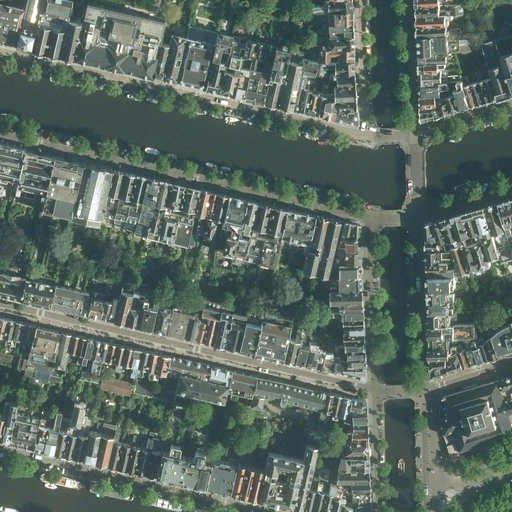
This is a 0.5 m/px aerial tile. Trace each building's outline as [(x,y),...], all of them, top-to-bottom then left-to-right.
[(31,48),(41,0),(26,0),(25,8),(17,45),(18,45),(20,45),(20,47),(21,47),(21,46),(26,47),(26,48),(27,48),(28,47),(30,48),(31,48)] [(46,51),(57,0),(41,0),(31,48),(46,51)] [(72,0),(57,0),(46,51),(55,54),(60,55),(69,15),(72,0)] [(213,54),(217,32),(223,7),(194,0),(186,37),(176,81),(205,88),(213,54)] [(283,11),(284,8),(285,1),(283,0),(254,0),(254,1),(281,8),(281,11),(283,11)] [(351,10),(350,0),(326,0),(327,6),(320,6),(320,5),(310,5),(311,11),(314,11),(351,10)] [(511,0),(469,0),(470,2),(472,9),(480,32),(483,43),(484,48),(489,64),(499,97),(511,93),(511,0)] [(298,12),(300,4),(285,1),(284,8),(298,12)] [(17,45),(25,8),(0,2),(0,40),(6,42),(8,42),(15,44),(17,45)] [(472,9),(470,2),(440,4),(418,5),(419,15),(464,13),(471,13),(470,9),(472,9)] [(160,42),(165,20),(87,3),(83,23),(75,58),(90,61),(104,64),(104,65),(110,66),(110,64),(117,65),(117,68),(123,69),(123,68),(137,72),(136,72),(152,76),(160,42)] [(325,23),(325,16),(333,16),(333,23),(352,22),(351,10),(314,11),(311,23),(323,23),(325,23)] [(447,24),(447,16),(454,18),(464,18),(464,13),(419,15),(419,25),(447,24)] [(75,58),(83,23),(75,21),(76,16),(69,15),(60,55),(65,56),(75,58)] [(448,30),(447,24),(419,25),(420,35),(461,33),(461,28),(453,28),(448,30)] [(228,52),(230,40),(231,36),(217,32),(213,54),(205,88),(219,91),(228,52)] [(484,48),(483,43),(480,32),(461,33),(420,35),(420,53),(454,52),(462,52),(463,54),(469,52),(477,50),(484,48)] [(176,81),(186,37),(172,33),(169,44),(161,78),(176,81)] [(320,49),(353,47),(352,35),(323,36),(314,37),(310,58),(318,60),(320,49)] [(234,94),(246,40),(231,36),(230,40),(241,42),(238,54),(228,52),(219,91),(220,91),(223,92),(230,94),(230,93),(233,94),(234,94)] [(263,101),(275,46),(246,40),(234,94),(243,97),(253,99),(263,101)] [(161,78),(169,44),(160,42),(152,76),(161,78)] [(277,104),(290,50),(275,46),(263,101),(277,104)] [(353,60),(353,47),(320,49),(318,60),(317,61),(330,61),(330,55),(334,55),(335,55),(338,55),(338,61),(353,60)] [(292,108),(303,57),(304,53),(290,50),(277,104),(292,108)] [(457,61),(454,52),(420,53),(421,62),(447,61),(457,61)] [(298,109),(303,86),(305,81),(306,73),(314,75),(315,74),(317,61),(318,60),(310,58),(303,57),(292,108),(298,109)] [(326,74),(325,67),(339,66),(339,73),(354,73),(354,71),(353,60),(338,61),(330,61),(317,61),(315,74),(323,74),(326,74)] [(440,66),(447,65),(447,61),(421,62),(421,71),(440,70),(440,66)] [(499,97),(489,64),(482,66),(485,76),(489,75),(490,78),(486,79),(492,99),(499,97)] [(468,82),(466,76),(462,77),(461,74),(442,76),(443,70),(440,70),(421,71),(421,83),(448,82),(453,82),(463,81),(471,106),(478,103),(472,83),(467,85),(467,83),(468,82)] [(492,99),(486,79),(483,80),(480,72),(476,73),(485,101),(492,99)] [(313,85),(315,77),(315,75),(314,75),(306,73),(305,81),(310,82),(308,89),(305,88),(305,87),(303,86),(298,109),(307,111),(313,85)] [(354,85),(354,77),(354,73),(339,73),(332,74),(333,81),(331,81),(331,86),(334,86),(354,85)] [(485,101),(476,73),(472,74),(474,80),(475,81),(475,82),(472,83),(478,103),(485,101)] [(471,106),(463,81),(453,82),(457,94),(461,109),(471,106)] [(442,95),(441,88),(452,87),(454,94),(457,94),(453,82),(448,82),(421,83),(422,96),(436,95),(441,95),(442,95)] [(314,113),(319,91),(315,91),(316,86),(313,85),(307,111),(314,113)] [(355,98),(354,91),(354,85),(334,86),(334,92),(327,93),(325,99),(337,99),(355,98)] [(321,115),(325,99),(327,93),(328,88),(324,87),(323,92),(319,91),(314,113),(321,115)] [(457,94),(454,94),(447,97),(451,112),(461,109),(457,94)] [(439,106),(436,95),(422,96),(422,106),(433,106),(439,106)] [(451,112),(447,97),(442,98),(441,95),(436,95),(439,106),(442,115),(451,112)] [(355,109),(355,102),(355,98),(337,99),(337,102),(340,102),(340,108),(347,109),(355,109)] [(333,117),(337,102),(337,99),(325,99),(321,115),(333,117)] [(356,122),(355,109),(347,109),(340,108),(340,102),(337,102),(333,117),(345,120),(356,122)] [(442,115),(439,106),(433,106),(434,111),(435,111),(436,117),(442,115)] [(436,117),(435,111),(422,113),(422,121),(436,117)] [(15,191),(25,149),(25,148),(0,142),(0,173),(0,174),(0,175),(0,177),(6,179),(7,175),(11,176),(9,184),(9,185),(9,186),(9,187),(10,188),(10,189),(10,190),(8,200),(13,201),(15,191)] [(45,197),(54,155),(26,149),(25,149),(15,191),(18,191),(20,185),(26,186),(24,195),(33,197),(35,188),(42,190),(40,196),(45,197)] [(71,217),(83,162),(82,162),(54,155),(45,197),(42,210),(71,217)] [(100,223),(101,218),(105,200),(107,192),(112,168),(83,162),(71,217),(82,219),(82,222),(88,223),(88,221),(100,223)] [(114,215),(124,171),(112,168),(107,192),(114,193),(112,202),(105,200),(101,218),(105,219),(106,213),(114,215)] [(130,197),(136,173),(124,171),(114,215),(125,218),(128,205),(122,204),(123,195),(130,197)] [(137,220),(147,176),(136,173),(130,197),(128,205),(125,218),(137,220)] [(146,234),(151,211),(144,209),(145,202),(153,204),(159,179),(147,176),(137,220),(135,231),(146,234)] [(158,236),(170,181),(159,179),(153,204),(151,211),(146,234),(148,234),(147,238),(154,240),(155,236),(158,236)] [(171,245),(185,185),(170,181),(158,236),(169,239),(168,245),(171,245)] [(171,245),(174,246),(176,240),(187,243),(193,218),(194,211),(199,188),(185,185),(171,245)] [(204,218),(210,190),(199,188),(194,211),(199,213),(198,219),(193,218),(187,243),(192,244),(195,232),(203,234),(206,221),(205,220),(206,218),(204,218)] [(212,216),(217,192),(210,190),(204,218),(206,218),(205,220),(206,221),(207,215),(212,216)] [(221,226),(228,195),(217,192),(212,216),(211,220),(208,219),(208,221),(206,221),(203,234),(201,243),(206,244),(207,238),(212,240),(216,225),(221,226)] [(244,259),(257,201),(228,195),(221,226),(219,236),(215,252),(241,258),(240,261),(244,262),(244,259)] [(511,197),(509,199),(500,202),(511,242),(511,197)] [(258,266),(272,204),(257,201),(244,259),(247,260),(248,257),(256,259),(254,266),(258,266)] [(511,258),(511,242),(500,202),(485,206),(500,255),(502,261),(511,258)] [(272,204),(258,266),(261,267),(263,260),(274,263),(277,249),(286,208),(272,204)] [(500,255),(485,206),(475,209),(490,263),(493,262),(492,257),(500,255)] [(306,253),(315,214),(286,208),(277,249),(280,250),(283,236),(291,238),(289,245),(291,248),(294,249),(297,247),(297,245),(299,246),(300,240),(305,241),(303,250),(306,253)] [(490,263),(475,209),(464,213),(481,272),(484,271),(483,267),(491,265),(490,263)] [(482,272),(481,272),(464,213),(453,216),(470,271),(477,269),(478,273),(482,272)] [(317,272),(329,218),(315,214),(306,253),(303,269),(317,272)] [(470,271),(453,216),(443,219),(449,239),(452,251),(456,262),(457,269),(459,274),(470,271)] [(328,275),(341,220),(329,218),(317,272),(328,275)] [(449,239),(443,219),(433,222),(438,238),(441,250),(447,249),(444,240),(449,239)] [(349,238),(352,223),(344,221),(340,238),(349,238)] [(438,238),(433,222),(426,224),(426,225),(426,229),(424,229),(425,239),(427,239),(438,238)] [(360,238),(360,224),(352,223),(349,238),(360,238)] [(360,250),(360,242),(360,238),(349,238),(340,238),(338,251),(340,251),(341,246),(345,246),(345,251),(360,250)] [(441,250),(438,238),(427,239),(427,250),(441,250)] [(456,262),(452,251),(448,250),(447,249),(441,250),(427,250),(427,251),(427,254),(428,263),(444,262),(444,256),(452,256),(452,262),(456,262)] [(361,263),(360,255),(360,250),(345,251),(345,256),(336,257),(335,264),(361,263)] [(361,276),(361,263),(335,264),(332,277),(361,276)] [(99,282),(101,274),(89,271),(87,279),(95,281),(99,282)] [(0,294),(21,299),(26,278),(24,278),(0,272),(0,294)] [(110,284),(112,277),(101,274),(99,282),(108,284),(110,284)] [(456,288),(455,275),(428,275),(429,281),(429,288),(447,288),(456,288)] [(361,276),(332,277),(330,277),(330,289),(361,288),(361,276)] [(126,323),(135,282),(112,277),(110,284),(108,284),(105,296),(109,297),(113,298),(108,319),(126,323)] [(50,306),(55,285),(54,284),(53,285),(49,284),(49,283),(47,283),(47,284),(34,281),(34,280),(33,279),(32,280),(27,279),(28,278),(26,278),(21,299),(50,306)] [(100,317),(104,300),(105,296),(108,284),(99,282),(95,281),(91,298),(88,314),(88,315),(100,317)] [(137,326),(144,298),(147,284),(135,282),(126,323),(137,326)] [(60,308),(63,295),(61,294),(63,286),(55,285),(50,306),(60,308)] [(75,297),(77,289),(63,286),(61,294),(63,295),(60,308),(70,310),(73,297),(75,297)] [(362,301),(361,292),(361,288),(330,289),(331,302),(338,302),(362,301)] [(447,288),(429,288),(430,300),(452,300),(454,300),(454,294),(448,294),(447,288)] [(79,313),(84,291),(77,289),(75,297),(73,297),(70,310),(79,313)] [(188,301),(190,293),(176,289),(174,298),(188,301)] [(88,314),(91,298),(87,297),(88,292),(84,291),(79,313),(88,314)] [(108,319),(113,298),(109,297),(108,301),(104,300),(100,317),(108,319)] [(145,327),(150,306),(147,305),(148,299),(144,298),(137,326),(145,327)] [(166,332),(172,308),(167,306),(168,301),(159,299),(158,301),(152,329),(166,332)] [(213,343),(222,303),(204,299),(201,314),(207,315),(208,316),(207,322),(203,341),(213,343)] [(239,349),(248,307),(249,303),(235,300),(234,302),(223,299),(222,303),(213,343),(239,349)] [(152,329),(158,301),(154,300),(152,306),(150,306),(145,327),(152,329)] [(453,313),(452,300),(430,300),(430,313),(453,313)] [(362,309),(362,301),(338,302),(339,310),(362,309)] [(288,337),(290,325),(293,312),(264,305),(263,310),(253,352),(283,359),(288,337)] [(253,352),(263,310),(248,307),(239,349),(253,352)] [(188,337),(194,312),(172,308),(166,332),(188,337)] [(362,309),(339,310),(332,310),(332,314),(338,314),(338,312),(342,312),(343,317),(362,316),(362,309)] [(195,339),(200,318),(197,318),(198,311),(194,310),(194,312),(188,337),(195,339)] [(456,313),(453,313),(430,313),(430,326),(456,325),(456,313)] [(496,322),(494,313),(483,316),(485,325),(496,322)] [(203,341),(207,322),(203,321),(204,317),(206,317),(207,315),(201,314),(200,318),(195,339),(203,341)] [(363,324),(362,316),(343,317),(343,322),(338,322),(338,324),(344,324),(363,324)] [(8,350),(9,346),(15,320),(7,318),(3,336),(7,336),(4,349),(8,350)] [(19,340),(23,322),(15,320),(9,346),(14,347),(16,339),(19,340)] [(33,337),(36,325),(23,322),(19,340),(18,344),(27,346),(29,336),(33,337)] [(511,352),(511,323),(511,324),(509,325),(504,328),(501,330),(498,332),(495,334),(494,335),(500,356),(511,352)] [(363,331),(363,324),(344,324),(345,332),(363,331)] [(478,336),(475,329),(474,324),(457,325),(456,325),(430,326),(431,338),(454,337),(462,337),(469,337),(478,336)] [(52,364),(60,331),(36,325),(33,337),(28,359),(26,369),(24,376),(32,378),(31,385),(39,387),(40,380),(49,382),(51,370),(52,364)] [(65,367),(67,359),(73,334),(60,331),(52,364),(65,367)] [(363,339),(363,333),(363,331),(345,332),(345,340),(363,339)] [(76,353),(80,335),(73,334),(67,359),(71,360),(72,352),(76,353)] [(294,362),(300,335),(296,334),(295,339),(288,337),(283,359),(294,362)] [(305,364),(308,347),(302,346),(305,335),(300,334),(300,335),(294,362),(305,364)] [(500,356),(494,335),(493,334),(486,338),(487,342),(493,358),(500,356)] [(81,362),(87,337),(80,335),(76,353),(79,354),(78,361),(81,362)] [(90,356),(94,339),(87,337),(81,362),(85,363),(87,355),(90,356)] [(457,345),(454,337),(431,338),(431,347),(449,347),(449,343),(453,343),(453,347),(457,347),(457,345)] [(478,363),(472,343),(469,337),(462,337),(472,365),(478,363)] [(95,370),(102,340),(94,339),(90,356),(94,357),(91,369),(95,370)] [(363,339),(345,340),(335,340),(335,345),(344,344),(344,349),(364,348),(363,339)] [(493,358),(487,342),(484,343),(482,339),(478,340),(481,347),(485,360),(493,358)] [(105,360),(109,342),(102,340),(95,370),(98,371),(101,359),(105,360)] [(320,345),(317,344),(318,342),(310,340),(308,347),(305,364),(315,367),(320,345)] [(329,358),(330,353),(323,352),(326,340),(321,341),(320,345),(315,367),(326,369),(328,361),(329,358)] [(113,361),(117,344),(109,342),(105,360),(105,361),(107,362),(108,360),(113,361)] [(485,360),(481,347),(478,348),(476,342),(472,343),(478,363),(485,360)] [(120,371),(126,346),(117,344),(113,361),(118,363),(117,370),(120,371)] [(472,365),(466,349),(462,350),(460,344),(457,345),(457,347),(459,354),(464,367),(472,365)] [(129,365),(134,347),(126,346),(120,371),(124,371),(125,364),(129,365)] [(136,374),(142,349),(134,347),(129,365),(134,366),(133,373),(136,374)] [(459,354),(457,347),(431,348),(431,357),(452,356),(459,354)] [(364,348),(344,349),(337,349),(337,354),(347,354),(347,357),(364,356),(364,348)] [(146,369),(150,351),(142,349),(136,374),(142,375),(144,368),(146,369)] [(152,380),(158,353),(150,351),(146,369),(149,370),(148,375),(150,375),(149,377),(151,377),(150,380),(148,379),(147,382),(151,383),(152,380)] [(166,374),(170,355),(158,353),(152,380),(154,381),(155,378),(157,379),(158,372),(166,374)] [(10,362),(10,361),(11,355),(3,354),(2,360),(10,362)] [(464,367),(459,354),(452,356),(453,362),(447,363),(450,372),(464,367)] [(172,375),(176,357),(170,355),(166,374),(164,380),(167,381),(169,375),(172,375)] [(364,364),(364,359),(364,356),(347,357),(347,359),(344,359),(343,357),(329,358),(328,361),(335,362),(342,364),(344,364),(364,364)] [(450,372),(447,363),(453,362),(452,356),(431,357),(432,378),(436,376),(437,378),(450,374),(450,372)] [(26,369),(28,359),(19,357),(18,363),(17,367),(26,369)] [(177,383),(179,372),(183,358),(176,357),(172,375),(175,376),(174,382),(177,383)] [(190,375),(193,361),(183,358),(179,372),(190,375)] [(200,377),(203,363),(193,361),(190,375),(200,377)] [(333,370),(335,362),(328,361),(326,369),(333,370)] [(340,372),(342,364),(335,362),(333,370),(333,371),(340,372)] [(227,390),(232,369),(211,365),(203,363),(200,377),(190,375),(179,372),(177,383),(175,390),(192,394),(207,398),(208,397),(224,401),(227,390)] [(365,377),(365,369),(364,364),(344,364),(342,364),(340,372),(363,378),(364,378),(364,377),(365,377)] [(250,402),(256,375),(232,369),(227,390),(231,391),(230,397),(234,398),(236,392),(238,393),(237,399),(241,400),(243,394),(247,395),(246,401),(250,402)] [(57,390),(61,373),(51,370),(49,382),(47,388),(57,390)] [(90,380),(92,373),(82,371),(80,379),(90,381),(90,380)] [(100,383),(102,376),(92,373),(90,380),(100,383)] [(321,409),(325,391),(284,381),(256,375),(250,402),(249,405),(259,407),(262,408),(264,396),(321,409)] [(511,386),(511,376),(499,380),(502,390),(511,386)] [(131,396),(134,384),(103,377),(100,389),(131,396)] [(511,436),(511,423),(502,390),(499,380),(478,386),(477,383),(464,387),(465,390),(444,396),(444,397),(447,406),(450,416),(455,432),(457,440),(458,443),(461,452),(484,445),(485,448),(494,446),(493,442),(511,436)] [(145,386),(142,385),(136,383),(134,392),(143,395),(145,386)] [(152,397),(155,388),(145,386),(143,395),(152,397)] [(511,386),(502,390),(511,423),(511,386)] [(162,399),(164,390),(162,390),(155,388),(152,397),(162,399)] [(175,392),(168,391),(164,390),(162,399),(173,401),(175,392)] [(330,411),(334,393),(325,391),(321,409),(318,421),(322,422),(325,410),(330,411)] [(337,419),(338,413),(342,395),(334,393),(330,411),(333,412),(332,418),(337,419)] [(366,411),(366,400),(365,398),(358,396),(358,398),(342,395),(338,413),(344,415),(343,419),(349,420),(350,418),(351,412),(366,411)] [(447,406),(444,397),(438,398),(440,407),(441,407),(447,406)] [(0,440),(9,403),(5,402),(2,417),(0,416),(0,442),(0,443),(1,440),(0,440)] [(13,425),(18,404),(9,402),(9,403),(0,440),(1,440),(2,441),(2,440),(4,440),(4,441),(5,441),(8,442),(9,442),(11,432),(10,431),(11,429),(9,429),(10,424),(13,425)] [(29,426),(32,415),(33,408),(18,404),(13,425),(11,432),(9,442),(19,444),(20,444),(24,445),(28,425),(29,426)] [(73,456),(82,416),(84,406),(75,404),(70,425),(77,426),(75,433),(68,432),(63,454),(70,456),(69,458),(72,459),(73,456)] [(53,452),(61,417),(64,406),(59,405),(53,428),(49,427),(44,450),(53,452)] [(257,415),(259,407),(249,405),(248,412),(257,415)] [(450,416),(447,406),(441,407),(439,419),(450,416)] [(266,417),(268,409),(262,408),(259,407),(257,415),(266,417)] [(183,417),(184,410),(175,408),(173,415),(183,417)] [(367,421),(366,411),(351,412),(350,418),(352,417),(352,421),(353,421),(367,421)] [(215,424),(217,415),(201,412),(199,421),(215,424)] [(34,447),(40,418),(40,417),(32,415),(29,426),(28,425),(24,445),(34,447)] [(83,459),(89,430),(92,418),(82,416),(73,456),(83,459)] [(455,432),(450,416),(439,419),(444,435),(448,434),(455,432)] [(63,454),(68,432),(62,431),(64,423),(61,423),(62,417),(61,417),(53,452),(53,454),(56,455),(56,453),(63,454)] [(44,450),(49,427),(44,426),(45,419),(40,418),(34,447),(44,450)] [(137,446),(139,436),(138,435),(140,430),(138,429),(141,419),(138,419),(135,430),(126,471),(128,472),(129,469),(136,471),(141,447),(137,446)] [(145,473),(153,436),(157,421),(153,420),(151,431),(149,431),(145,448),(141,447),(136,471),(142,472),(142,475),(144,475),(145,473)] [(367,430),(367,424),(367,421),(353,421),(353,425),(348,426),(347,430),(367,430)] [(94,464),(95,461),(101,437),(102,437),(103,436),(105,436),(106,434),(114,436),(116,426),(104,423),(104,424),(98,422),(97,427),(98,428),(97,432),(89,430),(83,459),(90,460),(90,463),(94,464)] [(117,466),(122,442),(118,441),(121,427),(116,426),(114,436),(106,434),(105,436),(103,436),(102,437),(101,437),(95,461),(107,464),(107,467),(110,467),(110,465),(117,466)] [(320,447),(322,440),(323,436),(328,438),(330,429),(326,428),(321,427),(317,445),(318,445),(317,446),(320,447)] [(126,471),(135,430),(131,429),(127,444),(122,442),(117,466),(123,468),(123,470),(126,471)] [(367,438),(367,432),(367,430),(347,430),(346,433),(346,435),(351,435),(351,438),(367,438)] [(344,442),(346,435),(346,433),(338,432),(336,444),(343,445),(344,442)] [(156,475),(162,451),(154,450),(155,447),(156,447),(156,446),(163,447),(164,439),(153,436),(145,473),(156,475)] [(368,456),(367,442),(367,438),(351,438),(349,439),(349,442),(348,443),(344,442),(343,445),(340,457),(368,456)] [(303,509),(316,450),(317,446),(318,445),(317,445),(305,442),(301,460),(269,452),(265,469),(257,499),(268,502),(281,505),(281,504),(293,507),(300,509),(303,509)] [(461,452),(458,443),(448,446),(450,455),(459,452),(461,452)] [(169,478),(176,446),(172,445),(171,446),(169,453),(162,451),(156,475),(169,478)] [(181,481),(186,457),(179,455),(181,448),(180,447),(176,446),(169,478),(181,481)] [(193,484),(200,451),(197,450),(195,451),(193,459),(186,457),(181,481),(193,484)] [(311,511),(321,469),(325,452),(316,450),(303,509),(311,511)] [(205,487),(205,486),(210,463),(203,461),(205,454),(204,452),(200,451),(193,484),(205,487)] [(217,490),(225,457),(218,455),(217,462),(211,460),(210,463),(205,486),(213,488),(217,490)] [(239,494),(248,456),(242,455),(240,464),(236,463),(236,466),(230,492),(239,494)] [(248,497),(255,467),(251,466),(253,457),(248,456),(239,494),(248,497)] [(340,457),(338,469),(338,470),(339,470),(368,469),(368,460),(368,456),(340,457)] [(230,492),(236,466),(229,464),(230,458),(225,457),(217,490),(222,491),(222,490),(230,492)] [(25,469),(0,462),(0,470),(24,476),(25,476),(25,475),(26,475),(26,474),(27,474),(27,473),(27,472),(27,471),(27,470),(26,470),(26,469),(25,469)] [(257,499),(265,469),(255,467),(248,497),(257,499)] [(328,511),(336,483),(339,470),(338,470),(338,469),(330,467),(329,471),(327,482),(330,483),(328,491),(325,491),(320,511),(328,511)] [(314,511),(320,511),(325,491),(321,490),(322,483),(326,484),(327,482),(329,471),(321,469),(311,511),(314,511)] [(369,481),(369,474),(368,469),(339,470),(336,483),(348,482),(369,481)] [(44,474),(42,475),(41,476),(42,478),(43,478),(44,479),(45,480),(46,481),(48,481),(49,482),(80,489),(82,489),(83,488),(84,488),(85,487),(85,486),(85,485),(85,483),(84,482),(83,482),(82,481),(51,474),(49,474),(48,474),(46,474),(45,474),(44,474)] [(369,490),(369,486),(369,481),(348,482),(346,490),(351,490),(355,491),(369,490)] [(343,504),(344,500),(344,499),(337,498),(338,490),(346,492),(346,490),(348,482),(336,483),(328,511),(341,511),(343,504)] [(91,492),(130,501),(131,501),(132,500),(133,500),(134,496),(134,495),(134,494),(133,493),(132,493),(94,484),(93,484),(92,484),(92,485),(91,485),(90,486),(90,487),(89,488),(89,489),(90,490),(90,491),(91,491),(91,492)] [(370,498),(370,493),(369,490),(355,491),(355,493),(357,493),(357,495),(352,495),(351,490),(346,490),(346,492),(344,497),(353,499),(357,499),(370,498)] [(147,504),(175,511),(178,511),(180,511),(181,511),(182,511),(183,510),(184,509),(184,508),(183,507),(183,506),(182,505),(180,504),(177,503),(149,496),(147,504)] [(370,507),(370,504),(370,498),(357,499),(357,503),(356,503),(344,500),(343,504),(352,506),(355,507),(370,507)]
